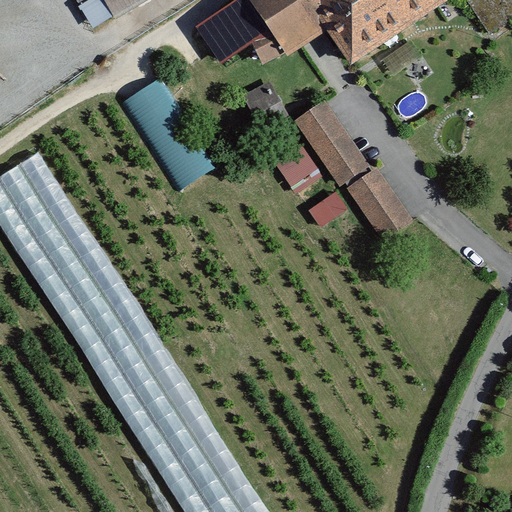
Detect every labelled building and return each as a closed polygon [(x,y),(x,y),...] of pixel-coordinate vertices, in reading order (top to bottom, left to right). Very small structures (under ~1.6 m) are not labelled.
[(104,0),(112,13),(133,0),(104,0)] [(249,0),(286,55),(326,29),(351,66),(449,0),(249,0)] [(471,0),(488,31),(511,18),(511,15),(504,0),(471,0)] [(127,99),(179,191),(216,170),(164,78),(127,99)] [(271,84),(245,98),(268,140),(294,126),(271,84)] [(332,107),(303,126),(344,189),(374,170),(332,107)] [(299,137),(272,155),(292,185),(319,167),(299,137)] [(201,414),(43,150),(0,175),(0,212),(132,435),(169,413),(178,427),(201,414)] [(416,221),(381,173),(351,195),(386,243),(416,221)] [(338,192),(312,210),(322,226),(349,208),(338,192)] [(268,511),(253,481),(231,492),(232,494),(194,511),(268,511)]
